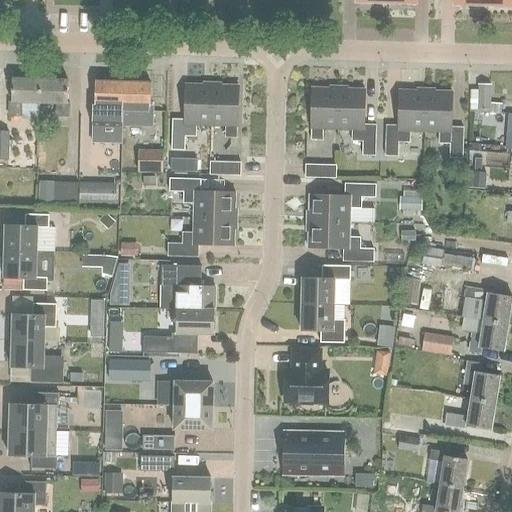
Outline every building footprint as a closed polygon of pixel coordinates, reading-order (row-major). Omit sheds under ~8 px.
[(39,104),(40,81),(11,80),(10,102),(8,102),(8,117),(22,117),(22,104),(39,104)] [(40,81),(39,104),(55,105),(55,118),(68,119),(69,104),(66,104),(67,82),(40,81)] [(121,127),(122,83),(95,83),(94,106),(92,106),(91,126),(121,127)] [(122,83),(121,127),(154,128),(154,107),(149,107),(150,84),(122,83)] [(171,121),(170,151),(183,151),(184,137),(195,138),(195,127),(210,127),(211,86),(185,86),(184,121),(171,121)] [(211,86),(210,127),(224,128),(224,139),(236,139),(237,87),(211,86)] [(491,104),(491,86),(478,86),(478,91),(470,91),(470,110),(477,110),(477,113),(502,114),(502,105),(491,104)] [(311,89),(310,141),(321,142),(322,131),(336,131),(337,90),(311,89)] [(337,90),(336,131),(351,131),(350,142),(362,143),(361,157),(374,157),(375,126),(363,126),(364,91),(337,90)] [(385,127),(384,157),(397,158),(397,144),(408,144),(409,133),(423,134),(425,93),(398,92),(397,127),(385,127)] [(425,93),(423,134),(438,134),(437,145),(449,145),(448,159),(461,160),(462,129),(450,129),(451,93),(425,93)] [(470,142),(469,151),(480,151),(481,142),(470,142)] [(163,151),(139,151),(139,171),(163,172),(163,151)] [(243,163),(212,163),(212,175),(243,176),(243,163)] [(335,166),(304,165),(303,177),(335,178),(335,166)] [(474,173),(473,189),(485,190),(487,174),(474,173)] [(144,177),(144,188),(156,188),(156,177),(144,177)] [(56,204),(57,178),(43,178),(43,204),(56,204)] [(170,179),(170,192),(184,192),(184,204),(195,204),(194,218),(235,219),(236,194),(200,193),(201,180),(170,179)] [(117,206),(118,182),(82,181),(81,205),(117,206)] [(310,196),(309,222),(350,223),(350,209),(362,209),(362,198),(376,198),(376,185),(346,184),(345,197),(310,196)] [(403,216),(422,217),(423,199),(401,198),(401,210),(403,210),(403,216)] [(54,253),(56,253),(57,228),(50,228),(50,215),(26,214),(26,226),(6,225),(5,252),(54,253)] [(109,231),(116,223),(106,214),(99,222),(109,231)] [(169,244),(168,257),(199,258),(199,245),(234,246),(235,219),(194,218),(194,233),(183,233),(183,244),(169,244)] [(309,222),(309,248),(344,249),(343,262),(374,263),(374,250),(360,249),(361,238),(350,238),(350,223),(309,222)] [(401,231),(401,241),(416,242),(416,232),(401,231)] [(122,244),(121,256),(138,257),(138,244),(122,244)] [(425,248),(422,265),(442,268),(444,251),(425,248)] [(54,278),(54,253),(5,252),(4,278),(24,278),(23,290),(47,291),(48,278),(54,278)] [(102,274),(112,277),(118,258),(108,257),(103,257),(102,268),(102,274)] [(120,265),(117,275),(129,275),(129,265),(120,265)] [(161,310),(177,310),(215,311),(216,287),(202,287),(202,267),(162,266),(161,310)] [(302,305),(334,306),(335,281),(351,281),(351,267),(322,266),(322,279),(303,279),(302,305)] [(408,279),(406,303),(419,305),(421,281),(408,279)] [(464,300),(462,317),(463,318),(483,321),(506,325),(511,297),(488,293),(488,292),(466,288),(464,300)] [(92,317),(105,318),(105,301),(92,301),(92,317)] [(13,314),(12,341),(45,342),(45,327),(56,328),(57,304),(33,303),(33,315),(13,314)] [(334,320),(334,306),(302,305),(301,331),(321,332),(321,343),(345,344),(345,320),(334,320)] [(177,310),(176,334),(197,334),(214,335),(215,311),(177,310)] [(463,318),(461,331),(473,333),(470,351),(477,353),(478,348),(502,352),(506,325),(483,321),(463,318)] [(393,348),(396,329),(383,327),(380,346),(393,348)] [(455,338),(425,333),(422,351),(451,356),(455,338)] [(172,353),(172,337),(143,337),(143,353),(172,353)] [(111,338),(110,353),(122,353),(123,338),(111,338)] [(399,338),(398,345),(410,346),(411,339),(399,338)] [(44,358),(45,342),(12,341),(12,367),(33,368),(32,382),(63,383),(64,358),(44,358)] [(318,373),(319,352),(294,352),(294,372),(286,372),(285,401),(328,403),(329,373),(318,373)] [(110,360),(110,380),(151,381),(151,360),(110,360)] [(463,397),(492,402),(496,374),(474,371),(475,364),(468,363),(464,384),(465,385),(463,397)] [(71,374),(71,382),(83,382),(83,374),(71,374)] [(175,406),(213,407),(213,383),(175,382),(175,406)] [(10,404),(10,431),(57,432),(57,407),(59,407),(59,394),(33,393),(33,405),(10,404)] [(487,429),(492,402),(463,397),(460,416),(447,414),(445,424),(465,428),(466,426),(487,429)] [(212,430),(213,407),(175,406),(174,430),(212,430)] [(56,456),(57,432),(10,431),(9,456),(32,457),(31,469),(57,470),(58,456),(56,456)] [(344,435),(284,433),(283,474),(343,475),(344,435)] [(175,437),(143,436),(143,451),(174,451),(175,437)] [(104,437),(104,450),(121,450),(122,437),(104,437)] [(399,437),(398,447),(419,450),(421,439),(399,437)] [(430,451),(429,460),(443,462),(440,484),(462,488),(466,459),(445,456),(445,453),(430,451)] [(174,458),(140,457),(140,472),(174,472),(174,458)] [(100,477),(100,464),(87,464),(86,477),(100,477)] [(105,474),(105,494),(123,494),(123,475),(105,474)] [(356,475),(356,488),(373,488),(373,475),(356,475)] [(173,502),(211,503),(211,479),(173,478),(173,502)] [(81,480),(82,493),(99,493),(99,480),(81,480)] [(0,493),(0,511),(34,511),(35,506),(46,506),(47,483),(21,482),(21,494),(0,493)] [(422,505),(421,511),(457,511),(462,488),(440,484),(436,507),(422,505)] [(210,511),(211,503),(173,502),(172,511),(210,511)]
